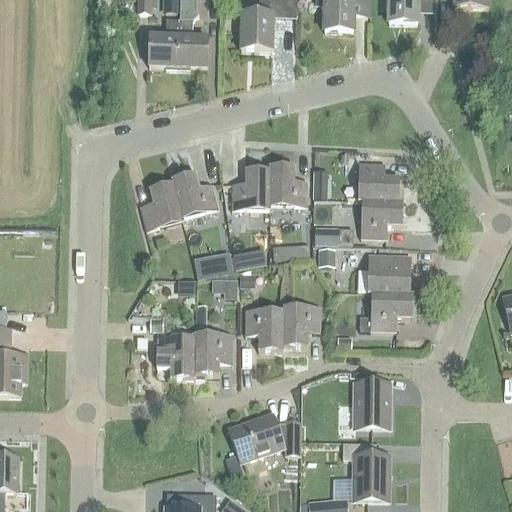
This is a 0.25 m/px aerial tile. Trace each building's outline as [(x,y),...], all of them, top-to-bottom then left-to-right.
[(137,0),(137,19),(151,20),(151,0),(137,0)] [(164,0),(164,17),(178,18),(178,0),(164,0)] [(180,0),(180,23),(192,23),(195,20),(198,18),(195,16),(195,0),(180,0)] [(240,56),(271,57),(272,23),(296,23),(296,0),(258,0),(258,20),(241,19),(240,56)] [(315,0),(315,11),(324,11),(324,37),(352,37),(352,21),(368,22),(368,0),(315,0)] [(378,0),(378,1),(389,2),(388,28),(416,29),(417,1),(434,1),(433,0),(378,0)] [(453,0),(453,12),(487,13),(487,0),(453,0)] [(165,75),(177,75),(178,25),(165,24),(165,42),(149,41),(148,71),(165,72),(165,75)] [(178,25),(177,75),(189,75),(189,73),(206,73),(207,43),(191,43),(192,25),(178,25)] [(398,207),(399,183),(384,182),(384,169),(358,168),(358,182),(362,183),(361,205),(357,205),(357,207),(361,207),(361,206),(398,207)] [(307,187),(293,187),(294,172),(268,171),(268,175),(269,175),(269,212),(269,208),(292,209),(292,213),(306,213),(307,187)] [(245,212),(268,212),(268,216),(269,216),(269,212),(269,175),(268,175),(244,175),(244,190),(231,190),(231,216),(245,216),(245,212)] [(172,188),(181,224),(182,224),(181,220),(203,215),(204,219),(218,215),(212,190),(199,193),(195,178),(171,185),(172,188)] [(160,234),(159,230),(181,225),(182,228),(183,228),(182,224),(181,224),(172,188),(148,194),(152,209),(139,213),(146,238),(160,234)] [(325,204),(325,196),(313,196),(313,204),(325,204)] [(360,230),(360,244),(386,245),(386,232),(401,232),(402,207),(398,207),(361,206),(361,207),(365,207),(364,230),(360,230)] [(310,237),(311,223),(298,223),(298,236),(310,237)] [(314,233),(314,249),(338,250),(338,234),(314,233)] [(308,250),(291,251),(292,263),(308,262),(308,250)] [(319,271),(331,271),(332,255),(319,255),(319,271)] [(234,278),(230,258),(213,261),(217,281),(234,278)] [(233,261),(236,275),(248,273),(246,259),(233,261)] [(367,298),(367,299),(371,299),(371,298),(408,300),(408,299),(409,262),(368,261),(367,275),(371,275),(371,298),(367,298)] [(240,279),(240,291),(250,291),(250,279),(240,279)] [(222,289),(222,285),(212,285),(212,295),(216,295),(222,289)] [(195,287),(178,286),(178,302),(195,302),(195,287)] [(396,324),(411,324),(412,299),(408,299),(408,300),(371,298),(371,299),(375,299),(374,322),(370,322),(370,336),(395,337),(396,324)] [(511,301),(501,304),(509,337),(511,336),(511,301)] [(196,324),(206,324),(206,310),(196,310),(196,324)] [(307,338),(320,338),(320,312),(306,312),(306,316),(283,316),(283,312),(282,312),(282,316),(283,316),(282,353),(283,353),(307,353),(307,338)] [(259,320),(259,316),(245,315),(245,341),(258,341),(258,357),(283,357),(283,353),(282,353),(283,316),(282,316),(282,320),(259,320)] [(150,323),(150,335),(162,335),(162,323),(150,323)] [(10,333),(0,333),(0,401),(20,402),(20,388),(26,388),(27,359),(9,359),(10,333)] [(169,384),(194,385),(194,339),(170,339),(170,343),(157,343),(156,373),(169,373),(169,384)] [(218,344),(195,343),(195,339),(194,339),(194,385),(203,385),(203,381),(219,381),(219,369),(232,370),(232,340),(218,339),(218,344)] [(137,353),(147,353),(147,343),(137,343),(137,353)] [(350,343),(336,343),(336,354),(350,354),(350,343)] [(354,436),(388,436),(389,388),(355,387),(354,436)] [(227,436),(238,468),(281,453),(280,452),(284,450),(283,460),(299,461),(300,428),(285,427),(285,429),(276,429),(273,420),(227,436)] [(342,449),(342,465),(354,465),(353,508),(387,508),(388,460),(368,459),(369,449),(342,449)] [(0,511),(3,511),(4,497),(17,498),(18,462),(0,461),(0,511)] [(214,511),(215,500),(181,500),(181,511),(165,511),(164,511),(214,511)]
